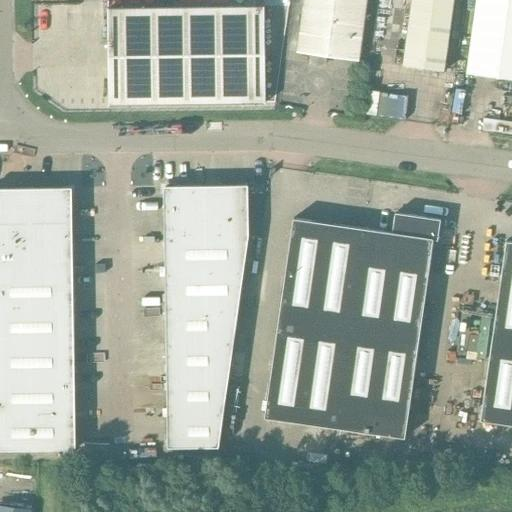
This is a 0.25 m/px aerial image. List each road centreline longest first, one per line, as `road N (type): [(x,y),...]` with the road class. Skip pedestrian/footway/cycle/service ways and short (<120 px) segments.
road 1 (unclassified): [(511,171),(276,138),(4,140)]
road 2 (unclassified): [(4,140),(2,0)]
